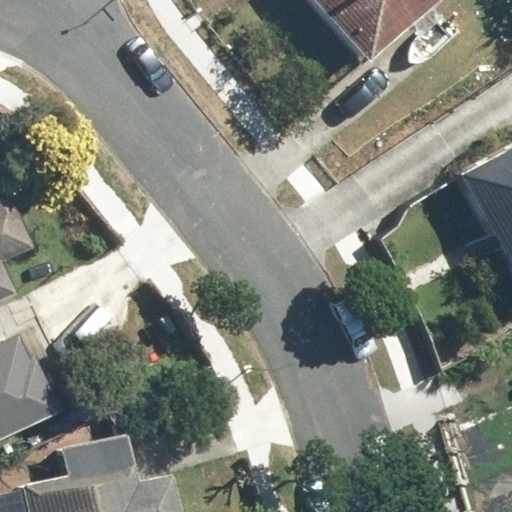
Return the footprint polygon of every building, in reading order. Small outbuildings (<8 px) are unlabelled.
[(292,0),(347,62),(418,0),(292,0)] [(511,135),(446,170),(511,295),(511,135)] [(0,248),(12,244),(0,216),(0,248)] [(0,439),(65,408),(39,355),(31,358),(19,333),(0,342),(0,439)] [(18,511),(168,511),(160,473),(127,480),(123,459),(12,484),(18,511)]
